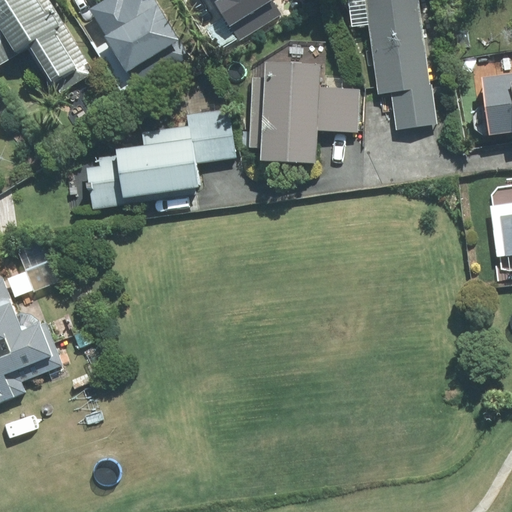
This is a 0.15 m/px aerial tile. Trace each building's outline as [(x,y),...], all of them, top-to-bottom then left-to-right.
[(52,99),(93,73),(45,0),(0,0),(0,68),(23,54),(52,99)] [(131,71),(175,44),(155,11),(158,9),(152,0),(120,0),(119,1),(118,0),(104,0),(88,10),(107,39),(90,50),(119,96),(139,84),(131,71)] [(413,0),(360,0),(377,98),(389,96),(395,133),(435,127),(413,0)] [(262,81),(250,80),(246,149),(256,150),(255,169),(315,172),(317,135),(358,137),(361,92),(318,90),(319,69),(263,66),(262,81)] [(511,75),(478,79),(485,140),(511,137),(511,75)] [(139,124),(144,154),(82,164),(90,213),(197,195),(192,167),(237,160),(228,109),(139,124)] [(511,179),(483,185),(502,291),(511,289),(511,179)] [(20,331),(1,278),(0,278),(0,406),(25,398),(18,380),(58,366),(43,323),(20,331)]
